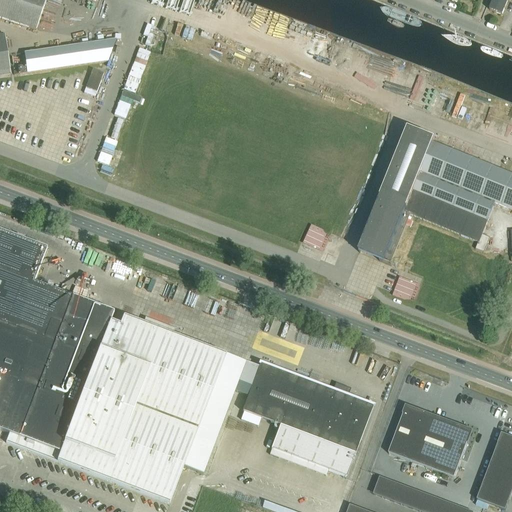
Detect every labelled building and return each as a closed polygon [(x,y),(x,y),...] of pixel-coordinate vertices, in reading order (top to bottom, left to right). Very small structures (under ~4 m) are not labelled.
[(0,0),(0,19),(36,31),(46,0),(0,0)] [(503,16),(509,0),(508,0),(494,0),(490,10),(503,16)] [(0,76),(11,75),(5,36),(0,36),(0,76)] [(116,41),(75,47),(24,55),(21,56),(22,67),(18,68),(18,69),(14,69),(13,70),(14,76),(19,75),(19,76),(27,75),(108,63),(116,41)] [(143,97),(137,95),(152,52),(139,47),(116,115),(127,119),(134,101),(141,103),(143,97)] [(118,119),(113,137),(118,139),(124,120),(118,119)] [(410,216),(478,244),(482,235),(483,236),(496,205),(511,211),(511,175),(434,144),(435,140),(408,129),(380,199),(381,199),(359,253),(382,262),(390,266),(409,221),(410,221),(408,224),(412,226),(414,220),(410,218),(410,216)] [(0,431),(9,435),(6,444),(57,464),(169,506),(183,469),(195,473),(203,477),(235,393),(248,398),(252,388),(259,369),(246,364),(226,356),(202,347),(173,336),(175,330),(146,319),(143,325),(124,318),(120,326),(113,324),(110,323),(114,314),(81,301),(72,298),(34,283),(47,250),(11,236),(0,231),(0,431)] [(484,253),(490,239),(483,236),(482,235),(478,244),(476,250),(484,253)] [(248,398),(242,413),(244,413),(261,420),(280,427),(271,451),(272,451),(270,456),(325,477),(327,472),(346,479),(373,408),(260,365),(259,369),(252,388),(248,398)] [(338,384),(335,389),(348,395),(351,389),(338,384)] [(389,455),(455,480),(468,445),(469,445),(470,442),(469,442),(472,433),(407,408),(405,413),(404,413),(403,416),(404,416),(389,455)] [(511,439),(502,436),(478,501),(506,511),(511,495),(511,439)] [(374,496),(384,500),(390,482),(380,479),(374,496)] [(390,482),(384,500),(393,503),(399,486),(390,482)] [(399,486),(393,503),(402,507),(409,489),(399,486)] [(409,489),(402,507),(412,510),(418,493),(409,489)] [(418,493),(412,510),(416,511),(421,511),(427,496),(418,493)] [(427,496),(421,511),(432,511),(437,500),(427,496)] [(437,500),(432,511),(443,511),(446,504),(437,500)]
